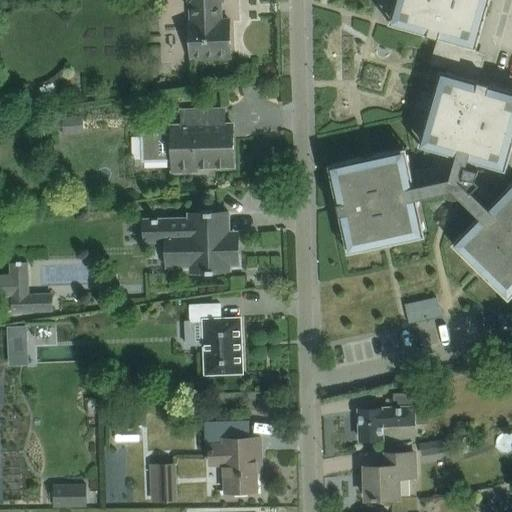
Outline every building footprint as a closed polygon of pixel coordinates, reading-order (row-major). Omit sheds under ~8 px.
[(189,21),(191,58),(231,57),(229,20),(220,20),(220,0),(222,0),(189,0),(190,1),(191,1),(192,21),(189,21)] [(395,0),(389,23),(437,38),(430,64),(448,69),(448,70),(440,68),(418,145),(436,150),(431,167),(411,171),(406,147),(330,162),(350,251),(428,234),(420,196),(449,189),(454,191),(475,212),(448,239),(509,299),(511,295),(511,181),(496,198),(476,178),(477,175),(475,175),(476,170),(478,171),(479,169),(476,168),(477,162),(506,170),(511,149),(511,89),(479,80),(485,60),(472,56),(474,49),(469,48),(469,46),(477,48),(490,0),(395,0)] [(173,134),(155,135),(156,159),(174,158),(174,171),(199,171),(199,166),(235,165),(234,123),(226,124),(225,108),(183,110),(183,125),(173,126),(173,134)] [(84,134),(83,115),(62,116),(62,118),(53,118),(53,130),(63,129),(63,135),(84,134)] [(168,242),(169,265),(169,266),(193,265),(193,271),(209,270),(209,272),(217,272),(216,270),(233,269),(232,264),(241,264),(240,231),(231,231),(230,211),(214,212),(214,210),(207,210),(207,212),(191,213),(191,218),(160,219),(160,218),(155,218),(155,219),(143,219),(144,243),(168,242)] [(0,276),(0,303),(12,303),(12,313),(53,311),(53,292),(30,293),(29,273),(10,273),(11,276),(0,276)] [(208,374),(246,372),(243,317),(223,317),(223,303),(193,304),(193,320),(206,320),(208,374)] [(108,314),(108,335),(127,336),(128,315),(108,314)] [(360,439),(380,439),(384,438),(384,425),(396,425),(416,424),(415,408),(359,410),(360,439)] [(224,439),(224,441),(211,441),(212,462),(225,462),(226,492),(257,491),(256,461),(262,461),(261,437),(224,439)] [(430,454),(428,442),(419,443),(421,456),(430,454)] [(415,477),(414,453),(387,454),(387,466),(365,466),(366,498),(398,497),(397,477),(415,477)] [(153,502),(178,501),(177,463),(152,463),(153,502)] [(86,484),(53,484),(54,507),(86,506),(86,484)]
